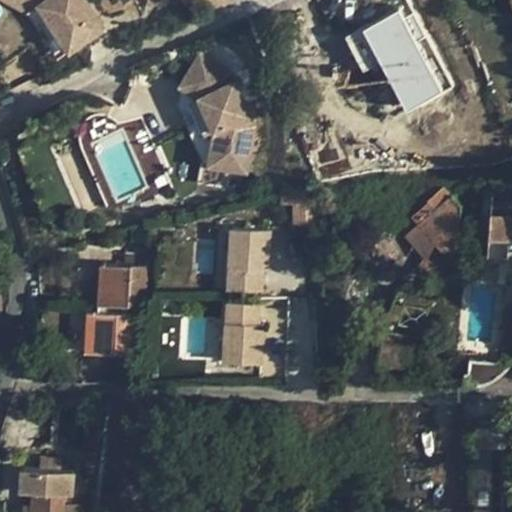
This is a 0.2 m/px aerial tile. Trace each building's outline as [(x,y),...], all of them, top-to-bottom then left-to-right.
[(0,0),(0,1),(34,20),(67,64),(79,55),(46,11),(26,0),(0,0)] [(26,0),(46,11),(79,55),(111,32),(87,0),(26,0)] [(511,0),(502,0),(511,17),(511,0)] [(405,113),(443,93),(398,9),(344,38),(365,76),(380,68),(405,113)] [(209,56),(200,51),(195,60),(203,65),(209,56)] [(217,129),(212,161),(249,167),(255,122),(230,68),(209,56),(203,65),(195,60),(182,83),(201,94),(217,129)] [(182,83),(178,103),(204,160),(212,161),(217,129),(201,94),(182,83)] [(458,246),(460,206),(450,195),(420,223),(447,254),(458,246)] [(506,270),(511,269),(511,210),(490,209),(488,258),(507,260),(506,270)] [(85,260),(85,300),(101,300),(99,260),(85,260)] [(118,260),(99,260),(101,300),(118,300),(118,260)] [(134,300),(134,261),(118,260),(118,300),(134,300)] [(222,302),(224,366),(266,365),(265,333),(288,332),(287,301),(222,302)] [(75,350),(103,350),(101,308),(75,308),(75,350)] [(108,350),(134,350),(134,308),(108,308),(108,350)] [(509,511),(509,420),(468,420),(469,511),(509,511)] [(61,511),(63,493),(70,494),(72,472),(23,468),(21,489),(33,490),(32,505),(31,511),(61,511)]
